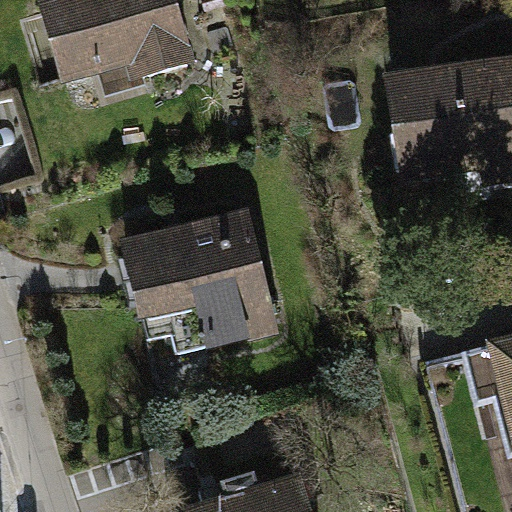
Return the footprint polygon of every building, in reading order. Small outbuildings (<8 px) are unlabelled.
[(180,0),(50,0),(40,3),(66,86),(125,68),(130,86),(200,64),(180,0)] [(511,55),(389,76),(406,181),(502,166),(505,184),(511,182),(511,55)] [(248,211),(124,242),(148,341),(202,327),(206,345),(280,329),(248,211)] [(491,347),(462,354),(475,404),(504,397),(511,427),(511,336),(490,342),(491,347)] [(231,497),(188,511),(314,511),(300,472),(261,486),(256,474),(226,485),(231,497)]
